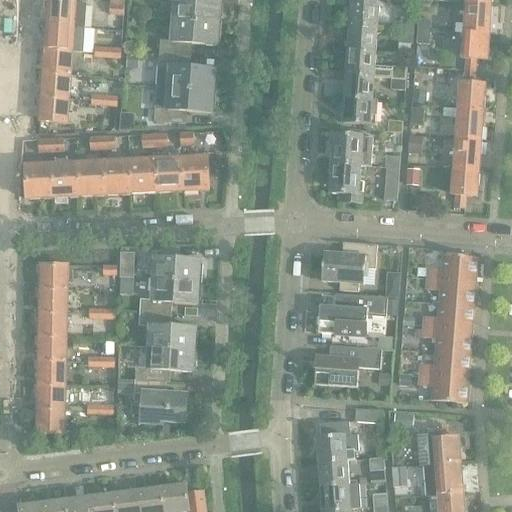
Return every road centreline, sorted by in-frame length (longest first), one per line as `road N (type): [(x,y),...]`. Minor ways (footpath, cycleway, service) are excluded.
road 1 (residential): [(2,239),(290,225)]
road 2 (residential): [(1,476),(278,440)]
road 3 (residential): [(1,476),(2,239)]
road 4 (residential): [(2,239),(7,8)]
road 5 (residential): [(290,225),(309,0)]
road 6 (residential): [(290,225),(511,238)]
road 7 (residential): [(278,440),(290,225)]
